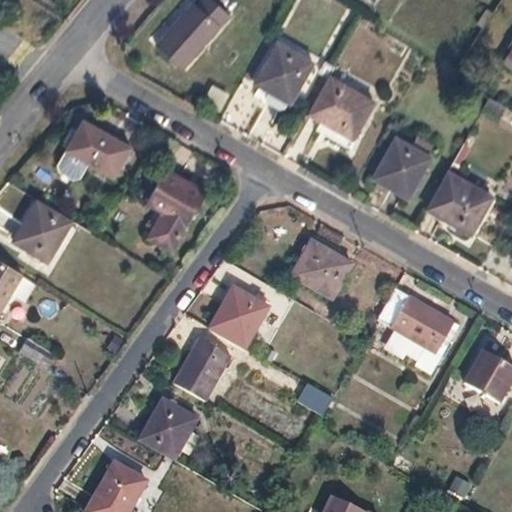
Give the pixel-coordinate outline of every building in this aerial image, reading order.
[(225,18),(206,0),(201,0),(194,9),(191,6),(154,48),(179,71),(225,18)] [(252,86),(266,94),(285,106),(287,107),(310,65),(275,46),(252,86)] [(511,50),(502,66),(511,72),(511,50)] [(327,79),(306,116),(349,142),(370,103),(327,79)] [(285,106),(266,94),(263,99),(264,104),(274,112),(282,110),(285,106)] [(64,155),(85,168),(112,182),(128,151),(80,123),(62,154),(64,155)] [(370,180),(406,201),(428,159),(425,157),(430,149),(414,140),(409,149),(393,140),(370,180)] [(85,168),(64,155),(56,169),(57,177),(70,185),(78,182),(85,168)] [(145,206),(161,216),(167,220),(153,246),(170,255),(203,197),(164,174),(145,206)] [(445,174),(423,212),(468,237),(490,199),(445,174)] [(45,266),(68,225),(34,204),(12,245),(45,266)] [(167,220),(161,216),(146,242),(153,246),(167,220)] [(266,235),(285,240),(290,225),(270,219),(266,235)] [(331,303),(350,269),(309,245),(290,281),(331,303)] [(0,308),(8,295),(23,304),(33,286),(0,265),(0,308)] [(231,292),(208,333),(243,353),(266,312),(231,292)] [(458,329),(394,292),(375,324),(423,351),(414,368),(429,378),(458,329)] [(44,373),(53,359),(26,343),(18,357),(44,373)] [(198,343),(172,388),(203,406),(229,361),(198,343)] [(498,407),(511,381),(511,372),(480,355),(462,387),(498,407)] [(321,419),(331,403),(306,388),(296,404),(321,419)] [(161,403),(138,445),(173,465),(179,454),(187,459),(197,442),(188,437),(196,424),(161,403)] [(116,463),(86,511),(130,511),(146,486),(130,477),(132,472),(116,463)] [(354,511),(330,500),(324,511),(354,511)]
